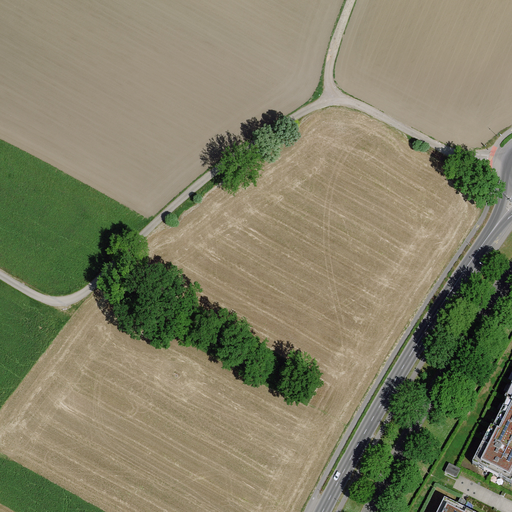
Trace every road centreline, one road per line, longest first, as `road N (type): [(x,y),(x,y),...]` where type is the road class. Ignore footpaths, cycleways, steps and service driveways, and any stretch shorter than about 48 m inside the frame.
road 1 (track): [(505,158),(456,154),(363,106),(320,103),(202,180),(80,296),(49,300),(0,274)]
road 2 (secondary): [(322,511),(402,366),(511,201)]
road 3 (residential): [(511,275),(438,382),(370,511)]
